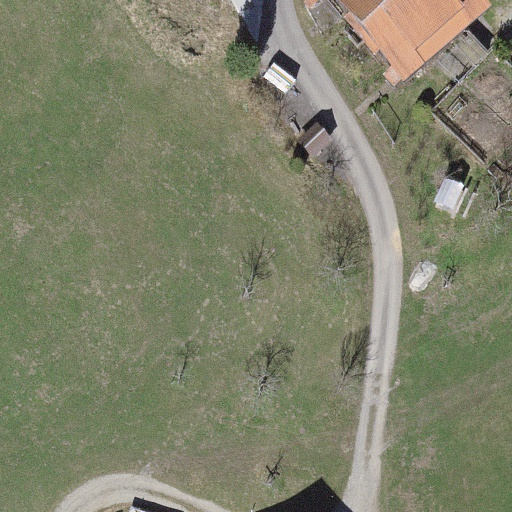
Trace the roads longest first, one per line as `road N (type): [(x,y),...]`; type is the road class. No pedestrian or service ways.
road 1 (unclassified): [(280,0),(293,52),(365,191),(386,295),(358,511)]
road 2 (track): [(76,511),(86,499),(129,487),(194,511)]
